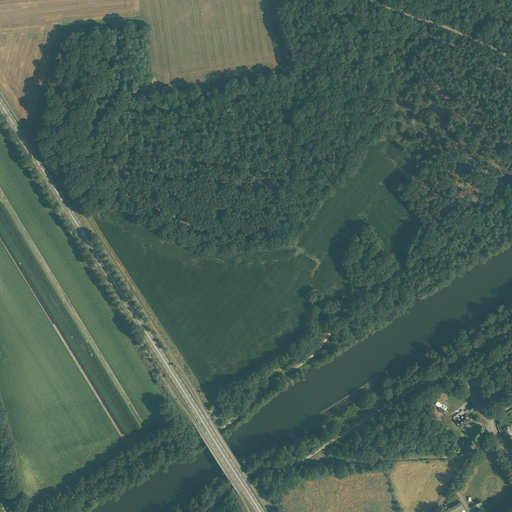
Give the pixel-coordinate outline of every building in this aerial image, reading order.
[(468,406),(472,412),(479,407),(475,401),(468,406)] [(465,426),(468,424),(467,423),(471,420),(466,412),(455,420),(461,428),(464,425),(465,426)] [(511,438),(511,431),(508,425),(503,429),(510,439),(511,438)] [(466,511),(465,509),(460,501),(443,511),(444,511),(466,511)] [(486,511),(481,501),(476,504),(479,510),(475,511),(486,511)]
